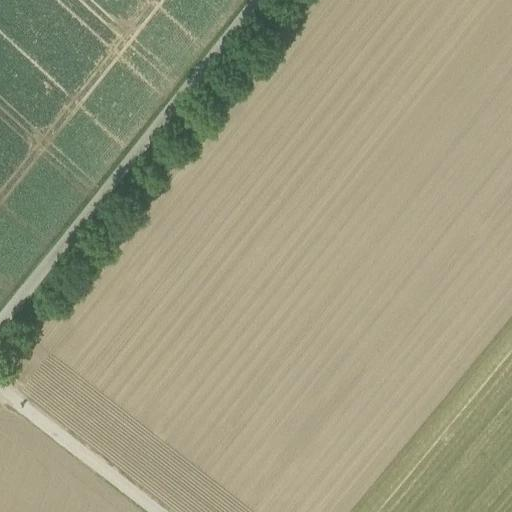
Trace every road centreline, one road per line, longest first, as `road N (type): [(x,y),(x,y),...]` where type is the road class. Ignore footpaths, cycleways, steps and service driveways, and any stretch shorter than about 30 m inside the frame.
road 1 (track): [(0,319),(257,0)]
road 2 (track): [(155,511),(0,390)]
